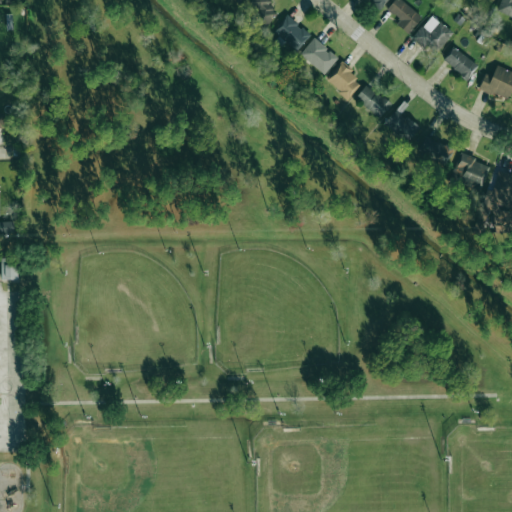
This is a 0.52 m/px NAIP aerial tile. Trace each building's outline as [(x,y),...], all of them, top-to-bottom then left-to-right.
[(250,0),(247,4),(255,10),(249,19),(263,30),(276,12),(267,5),(271,0),(250,0)] [(367,0),(378,9),(385,0),(367,0)] [(392,0),(386,8),(398,19),(395,24),(406,33),(421,16),(401,0),(392,0)] [(511,0),(499,0),(496,11),(511,15),(511,19),(510,25),(511,25),(511,0)] [(309,34),(286,15),(272,32),(295,51),(309,34)] [(452,30),(428,15),(413,39),(436,54),(452,30)] [(337,58),(314,37),(299,53),(323,74),(337,58)] [(477,63),(452,47),(442,61),(467,78),(477,63)] [(348,98),(358,84),(353,80),(357,74),(339,62),(325,82),(348,98)] [(478,88),(508,99),(511,87),(511,71),(495,65),(492,75),(484,72),(478,88)] [(354,101),(382,115),(390,100),(362,86),(354,101)] [(406,144),(420,131),(396,108),(383,121),(406,144)] [(443,166),(452,149),(425,134),(416,151),(443,166)] [(460,153),(449,178),(476,190),(487,164),(460,153)] [(0,221),(0,235),(13,233),(12,220),(0,221)] [(0,279),(15,279),(16,257),(1,257),(0,279)]
